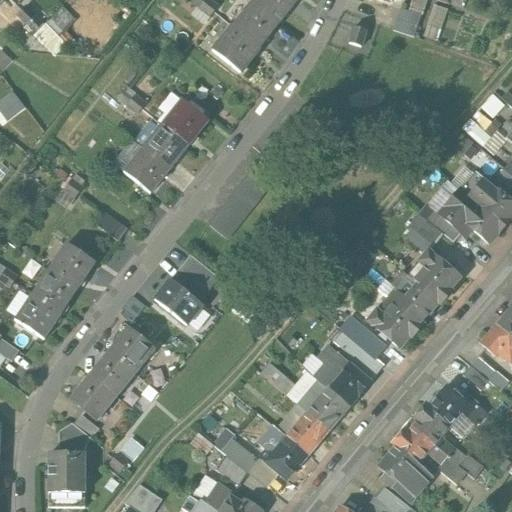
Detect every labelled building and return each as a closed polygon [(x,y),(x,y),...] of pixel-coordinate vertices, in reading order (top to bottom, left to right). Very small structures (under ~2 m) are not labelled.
[(217,7),(208,0),(205,0),(202,4),(213,13),(217,7)] [(293,0),(253,0),(250,4),(277,25),(296,2),(293,0)] [(441,40),(452,8),(439,3),(428,36),(441,40)] [(213,13),(202,4),(198,10),(209,18),(213,13)] [(250,4),(231,27),(258,49),(277,25),(250,4)] [(65,6),(33,41),(47,55),(80,19),(65,6)] [(35,17),(26,7),(21,12),(31,21),(35,17)] [(422,17),(401,9),(393,32),(414,39),(422,17)] [(31,21),(21,12),(16,17),(26,26),(31,21)] [(231,27),(212,52),(239,73),(258,49),(231,27)] [(366,33),(354,29),(350,45),(362,48),(366,33)] [(146,105),(135,97),(131,102),(142,110),(146,105)] [(142,110),(131,102),(127,107),(138,116),(142,110)] [(181,103),(162,126),(188,147),(207,124),(181,103)] [(306,105),(209,227),(227,241),(324,119),(306,105)] [(491,123),(483,131),(492,139),(500,131),(491,123)] [(162,126),(143,150),(169,171),(188,147),(162,126)] [(143,150),(124,174),(150,195),(169,171),(143,150)] [(82,189),(71,181),(67,186),(78,195),(82,189)] [(78,195),(67,186),(63,192),(74,200),(78,195)] [(511,217),(511,205),(493,190),(479,206),(503,228),(511,217)] [(503,228),(479,206),(479,207),(461,191),(439,216),(462,236),(469,228),(488,245),(503,228)] [(439,216),(433,211),(426,220),(454,245),(462,236),(439,216)] [(105,214),(96,227),(118,243),(127,231),(105,214)] [(412,247),(397,234),(389,243),(404,256),(412,247)] [(95,265),(66,246),(49,272),(78,290),(95,265)] [(428,252),(406,277),(418,287),(419,286),(439,303),(438,303),(440,305),(451,293),(449,291),(459,279),(428,252)] [(220,281),(190,257),(170,282),(199,306),(220,281)] [(18,279),(6,271),(2,277),(14,284),(18,279)] [(78,290),(49,272),(32,297),(61,316),(78,290)] [(406,277),(402,274),(392,288),(396,292),(388,301),(394,306),(394,305),(419,326),(419,325),(438,303),(439,303),(419,286),(418,287),(406,277)] [(14,284),(2,277),(0,280),(0,283),(10,290),(14,284)] [(154,302),(185,327),(201,308),(199,306),(170,282),(154,302)] [(61,316),(32,297),(15,322),(44,341),(61,316)] [(377,312),(368,322),(399,349),(410,336),(412,338),(422,327),(419,325),(419,326),(394,305),(394,306),(383,318),(377,312)] [(511,311),(496,328),(511,342),(511,311)] [(511,342),(496,328),(481,346),(495,358),(498,355),(509,364),(511,360),(511,342)] [(392,355),(362,330),(352,342),(383,367),(392,355)] [(128,331),(109,354),(135,376),(154,352),(128,331)] [(383,367),(352,342),(352,343),(340,333),(332,343),(344,352),(342,355),(372,380),(383,367)] [(1,348),(15,361),(23,352),(9,339),(1,348)] [(369,383),(327,348),(316,361),(324,367),(313,379),(327,392),(327,391),(348,408),(369,383)] [(109,354),(90,378),(117,399),(135,376),(109,354)] [(496,373),(479,358),(470,368),(488,383),(496,373)] [(270,366),(261,377),(277,390),(286,378),(270,366)] [(117,399),(90,378),(71,402),(97,423),(117,399)] [(461,401),(446,389),(429,410),(428,411),(449,428),(461,414),(467,420),(478,407),(465,396),(461,401)] [(348,408),(327,391),(327,392),(307,415),(328,432),(348,408)] [(449,428),(428,411),(429,410),(426,407),(414,421),(417,424),(412,429),(432,447),(439,440),(449,428)] [(307,415),(287,439),(308,456),(328,432),(307,415)] [(98,431),(81,417),(73,427),(90,440),(98,431)] [(72,425),(60,434),(59,456),(86,456),(86,452),(90,440),(73,427),(72,425)] [(412,429),(407,435),(404,433),(392,447),(395,449),(396,448),(417,466),(426,455),(432,447),(412,429)] [(212,447),(197,436),(191,443),(204,457),(212,447)] [(125,449),(137,461),(149,449),(137,437),(125,449)] [(272,457),(267,463),(287,481),(308,456),(287,439),(272,457)] [(465,458),(454,450),(453,452),(439,440),(432,447),(467,475),(466,476),(473,481),(483,469),(467,457),(465,458)] [(258,463),(229,441),(220,453),(248,475),(258,463)] [(467,475),(432,447),(426,455),(441,467),(437,471),(457,487),(466,476),(467,475)] [(417,466),(396,448),(395,449),(378,470),(391,481),(386,486),(409,505),(430,479),(417,466)] [(266,452),(260,458),(267,463),(272,457),(266,452)] [(59,456),(50,456),(49,511),(85,511),(86,456),(59,456)] [(129,465),(118,456),(113,462),(124,470),(129,465)] [(124,470),(113,462),(109,467),(120,476),(124,470)] [(156,511),(162,503),(140,489),(124,506),(130,510),(133,511),(156,511)] [(407,511),(409,510),(384,490),(375,501),(388,511),(407,511)] [(220,504),(210,497),(204,505),(215,511),(221,511),(223,510),(220,508),(221,506),(220,504)] [(242,508),(230,500),(223,510),(221,511),(258,511),(245,503),(242,508)] [(199,502),(192,511),(215,511),(204,505),(199,502)]
